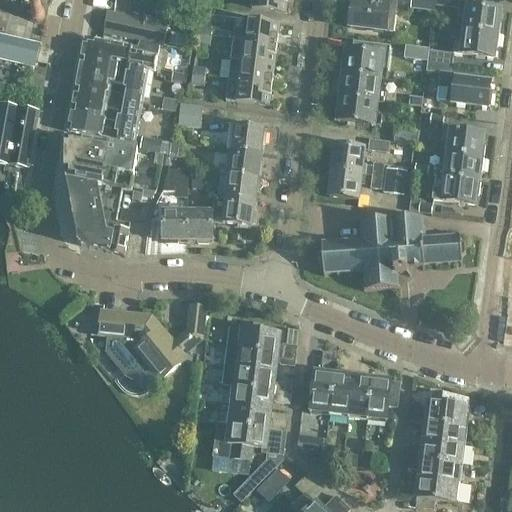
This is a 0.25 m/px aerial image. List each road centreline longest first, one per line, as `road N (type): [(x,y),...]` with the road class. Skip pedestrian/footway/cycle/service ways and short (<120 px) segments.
road 1 (residential): [(276,292),(223,275),(92,278),(55,256),(43,192),(80,0)]
road 2 (residential): [(318,0),(276,292)]
road 3 (residential): [(475,374),(511,122)]
road 4 (residential): [(358,511),(289,455),(310,307)]
road 5 (residential): [(390,511),(411,350)]
